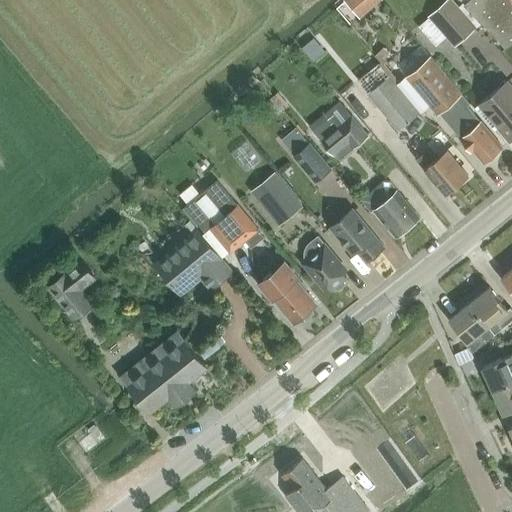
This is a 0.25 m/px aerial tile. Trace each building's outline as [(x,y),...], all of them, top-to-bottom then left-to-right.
[(454,0),(446,0),(429,15),(430,17),(447,36),(455,46),(477,27),(459,6),(454,0)] [(511,0),(468,0),(465,3),(483,22),(507,47),(511,42),(511,0)] [(431,55),(406,77),(429,105),(438,114),(440,112),(461,137),(460,138),(472,153),(474,152),(484,163),(491,157),(493,159),(500,153),(499,151),(503,147),(468,105),(471,103),(431,55)] [(390,75),(368,93),(399,131),(421,112),(397,84),(390,75)] [(406,77),(397,84),(421,112),(429,105),(406,77)] [(511,85),(508,81),(476,107),(494,130),(499,126),(511,141),(511,139),(511,85)] [(339,126),(322,140),(334,155),(336,153),(350,142),(355,147),(369,136),(352,115),(339,126)] [(330,116),(313,130),(322,140),(339,126),(330,116)] [(245,139),(232,145),(242,165),(255,159),(245,139)] [(294,155),(293,156),(315,182),(332,168),(310,141),(309,142),(294,155)] [(417,162),(445,197),(467,179),(448,154),(438,162),(430,152),(417,162)] [(268,186),(256,196),(267,210),(279,201),(291,216),(303,206),(275,172),(263,181),(268,186)] [(379,191),(367,202),(373,210),(396,237),(421,217),(397,189),(391,182),(384,181),(376,188),(379,191)] [(217,184),(184,211),(205,236),(211,231),(231,255),(258,233),(217,184)] [(353,207),(329,227),(353,255),(357,252),(366,263),(386,246),(353,207)] [(181,295),(202,279),(212,290),(233,273),(199,231),(157,265),(181,295)] [(304,255),(305,258),(301,261),(316,280),(321,276),(332,289),(335,287),(338,288),(342,287),(345,283),(344,280),(347,277),(336,264),(340,260),(325,241),(325,242),(319,234),(312,240),(309,243),(306,246),(305,250),(304,255)] [(51,285),(76,317),(92,304),(79,289),(95,276),(82,260),(51,285)] [(276,269),(260,283),(274,300),(276,298),(295,321),(298,318),(301,321),(304,322),(314,313),(314,310),(311,307),(316,303),(298,280),(299,279),(290,267),(285,262),(276,269)] [(511,268),(503,276),(511,287),(511,268)] [(495,334),(511,320),(511,309),(511,307),(508,310),(490,287),(470,302),(495,334)] [(470,302),(450,318),(469,341),(466,343),(472,352),(495,334),(470,302)] [(189,383),(208,368),(185,340),(129,385),(152,413),(170,399),(178,408),(197,393),(189,383)] [(511,353),(510,355),(483,367),(494,390),(511,381),(511,353)] [(511,381),(494,390),(504,412),(511,408),(511,381)] [(331,493),(306,462),(286,479),(297,493),(289,499),(299,511),(371,511),(346,480),(331,493)]
